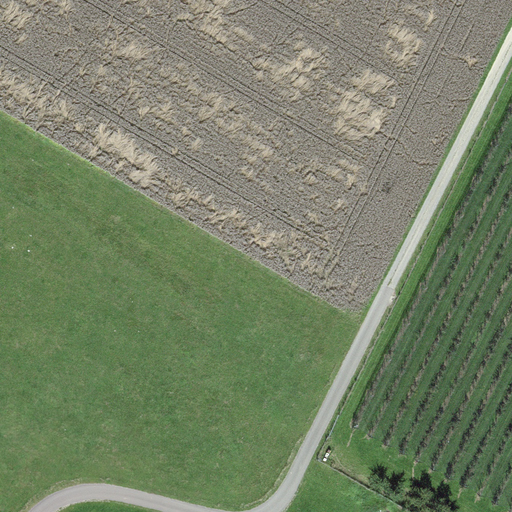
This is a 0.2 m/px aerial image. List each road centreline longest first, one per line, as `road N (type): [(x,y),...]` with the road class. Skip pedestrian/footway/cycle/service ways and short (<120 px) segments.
road 1 (track): [(267,511),(293,481),(511,41)]
road 2 (track): [(41,511),(92,491),(195,511)]
